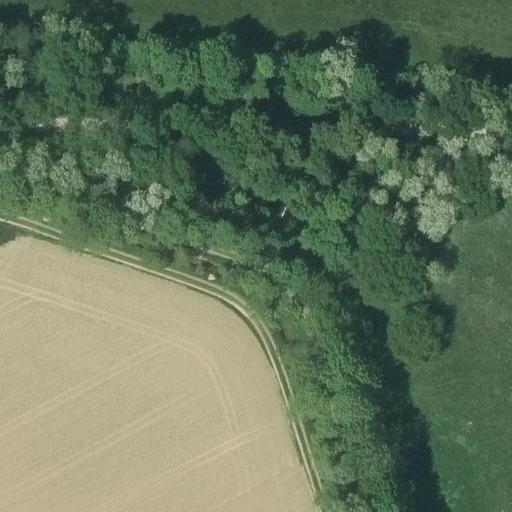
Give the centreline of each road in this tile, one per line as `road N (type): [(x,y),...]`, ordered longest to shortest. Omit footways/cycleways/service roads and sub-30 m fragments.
road 1 (track): [(360,511),(285,271),(0,186)]
road 2 (track): [(511,147),(0,140)]
road 3 (track): [(0,226),(218,287),(266,341),(319,511)]
